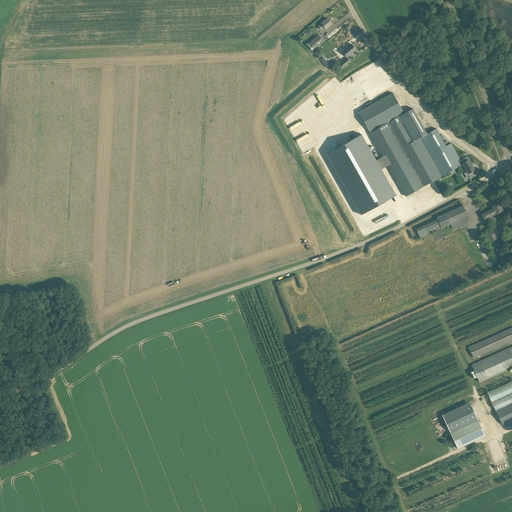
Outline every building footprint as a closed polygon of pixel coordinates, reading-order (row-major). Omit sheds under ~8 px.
[(319,27),(321,29),(324,27),(326,29),(332,23),(327,18),(321,23),(322,24),(319,27)] [(307,44),(313,50),(318,46),(321,43),(324,41),(319,35),(307,44)] [(343,51),(347,57),(356,49),(352,44),(343,51)] [(347,58),(340,64),(343,67),(350,61),(347,58)] [(368,107),(359,112),(373,137),(372,137),(404,194),(406,196),(439,178),(439,177),(457,167),(454,163),(460,160),(451,143),(446,146),(442,140),(445,137),(442,135),(440,136),(436,129),(427,134),(413,108),(404,113),(393,93),(374,104),(372,101),(366,104),(368,107)] [(364,132),(330,152),(363,212),(398,192),(364,132)] [(474,170),(467,157),(461,160),(455,163),(457,167),(458,168),(462,166),(468,177),(473,174),(472,172),(474,170)] [(481,214),(483,218),(484,220),(496,214),(496,215),(499,213),(503,211),(499,202),(491,206),(492,208),(481,214)] [(437,219),(416,229),(420,238),(450,224),(453,230),(471,222),(463,205),(436,217),(437,219)] [(496,236),(503,233),(499,226),(486,233),(493,247),(500,244),(496,236)] [(511,328),(469,347),(474,358),(509,342),(510,344),(511,343),(511,328)] [(511,346),(472,365),(480,382),(511,367),(511,346)] [(511,381),(487,393),(495,410),(511,401),(511,381)] [(469,402),(442,414),(450,432),(478,419),(469,402)] [(511,403),(496,411),(502,424),(511,419),(511,403)] [(478,419),(450,432),(458,448),(485,435),(478,419)]
